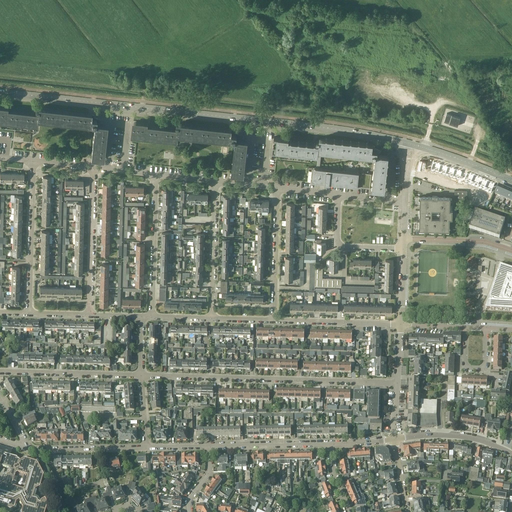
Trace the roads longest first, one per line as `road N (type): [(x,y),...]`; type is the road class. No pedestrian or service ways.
road 1 (secondary): [(412,145),(314,126),(0,92)]
road 2 (residential): [(397,382),(141,376)]
road 3 (residential): [(29,313),(33,160)]
road 4 (residential): [(89,315),(96,169)]
road 5 (residential): [(151,317),(155,174)]
road 6 (residential): [(141,376),(0,373)]
road 7 (residential): [(212,319),(216,180)]
road 8 (residential): [(273,320),(278,190)]
road 9 (residential): [(273,320),(400,324)]
road 10 (residential): [(331,444),(209,447)]
road 11 (residential): [(511,453),(450,435),(394,439)]
